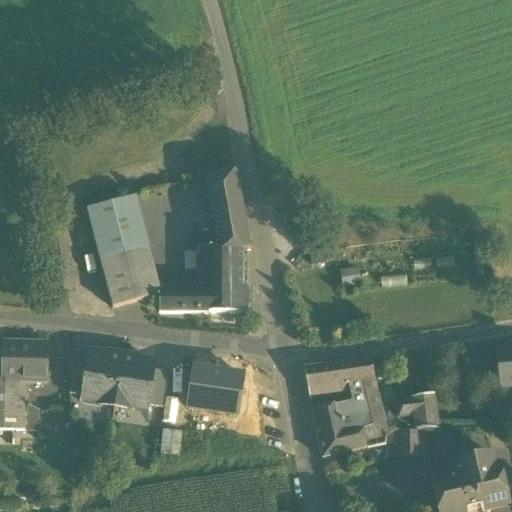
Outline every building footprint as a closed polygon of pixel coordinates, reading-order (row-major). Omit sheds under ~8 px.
[(205,182),(215,236),(245,232),(236,175),(205,182)] [(110,305),(112,312),(157,300),(157,301),(158,301),(159,295),(148,252),(135,200),(87,213),(111,305),(110,305)] [(249,252),(245,232),(215,236),(218,252),(249,252)] [(190,290),(190,295),(246,291),(246,253),(249,253),(249,252),(218,252),(196,252),(196,266),(189,266),(189,280),(196,280),(196,291),(190,290)] [(340,272),(341,288),(359,287),(358,271),(340,272)] [(251,291),(246,291),(190,295),(159,295),(158,301),(158,317),(251,317),(251,291)] [(0,431),(2,431),(2,410),(23,411),(28,411),(28,385),(46,386),(47,349),(3,348),(2,381),(0,381),(0,431)] [(497,353),(501,392),(511,390),(511,348),(509,349),(510,352),(497,353)] [(84,399),(82,405),(114,410),(122,361),(90,356),(89,364),(84,399)] [(70,396),(84,399),(89,364),(68,361),(70,396)] [(153,366),(122,361),(114,410),(146,415),(147,409),(152,374),(153,366)] [(308,393),(346,387),(346,384),(373,380),(370,363),(303,372),(308,393)] [(243,380),(193,372),(192,380),(187,412),(237,419),(243,380)] [(168,376),(152,374),(147,409),(162,412),(168,376)] [(187,412),(192,380),(179,379),(173,414),(175,414),(174,418),(186,420),(187,412)] [(346,387),(349,405),(353,404),(363,449),(385,444),(385,434),(386,434),(377,402),(373,380),(346,384),(346,387)] [(413,421),(415,435),(424,435),(438,435),(433,399),(411,402),(411,404),(413,421)] [(322,459),(363,449),(353,404),(349,405),(311,414),(322,459)] [(394,406),(396,423),(413,421),(411,404),(394,406)] [(22,434),(23,411),(2,410),(2,431),(17,431),(17,434),(22,434)] [(22,434),(38,434),(38,417),(28,411),(23,411),(22,434)] [(424,458),(424,435),(415,435),(393,434),(393,457),(424,458)] [(498,511),(506,511),(498,471),(493,472),(490,460),(454,467),(456,480),(433,485),(438,511),(498,511)]
